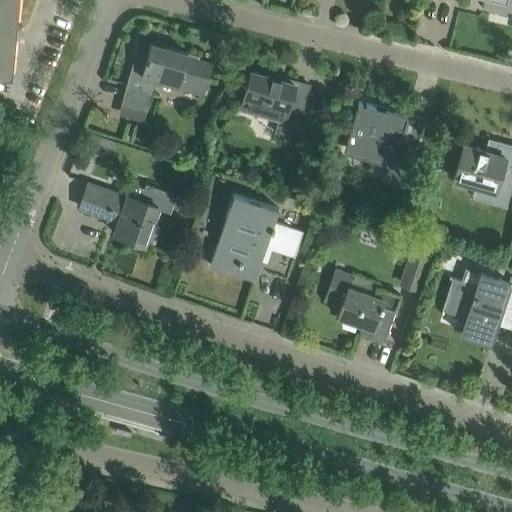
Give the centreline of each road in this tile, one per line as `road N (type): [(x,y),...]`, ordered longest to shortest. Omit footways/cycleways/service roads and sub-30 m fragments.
road 1 (tertiary): [(511,474),(216,389),(0,309)]
road 2 (residential): [(511,433),(8,261)]
road 3 (tertiary): [(0,363),(511,508)]
road 4 (residential): [(511,92),(127,0)]
road 5 (residential): [(19,438),(350,511)]
road 6 (residential): [(8,261),(115,0)]
